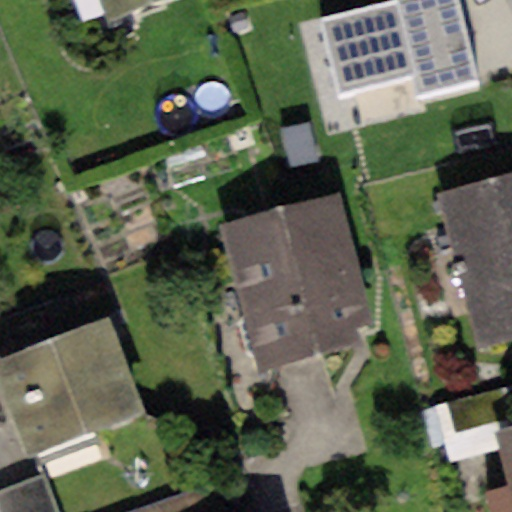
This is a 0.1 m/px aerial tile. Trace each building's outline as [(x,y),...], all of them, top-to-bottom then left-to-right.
[(98,0),(105,18),(156,0),(98,0)] [(455,0),(393,0),(319,19),(339,94),(411,76),(417,97),(476,82),(455,0)] [(306,124),(281,129),(289,168),(314,163),(306,124)] [(511,175),(438,195),(477,344),(511,335),(511,175)] [(342,198),(221,227),(255,370),(360,345),(354,323),(371,319),(342,198)] [(108,321),(0,361),(0,384),(25,453),(141,410),(108,321)] [(501,433),(511,430),(511,389),(436,407),(446,446),(501,433)] [(511,430),(501,433),(511,478),(511,430)] [(54,511),(42,477),(0,491),(0,500),(4,511),(54,511)]
